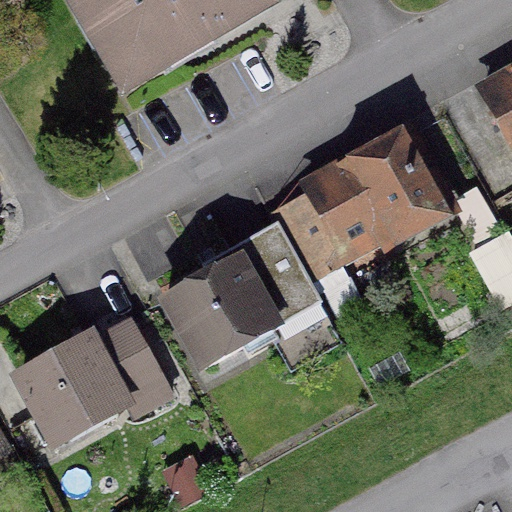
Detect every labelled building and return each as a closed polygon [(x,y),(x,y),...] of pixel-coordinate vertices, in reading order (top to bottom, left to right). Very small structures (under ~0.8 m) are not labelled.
[(68,0),(83,26),(96,19),(107,38),(94,45),(121,90),(261,10),(255,0),(68,0)] [(511,79),(480,97),(511,154),(511,79)] [(441,209),(403,139),(306,192),(309,198),(269,220),(274,229),(312,299),(320,295),(340,333),(343,331),(361,322),(326,256),(374,230),(380,242),(379,243),(381,248),(387,245),(386,244),(440,215),(441,216),(445,213),(443,208),(441,209)] [(316,307),(312,299),(274,229),(227,255),(233,266),(163,304),(201,372),(316,307)] [(151,371),(128,329),(100,345),(107,357),(95,363),(86,346),(17,384),(51,445),(120,407),(112,393),(151,371)] [(128,511),(158,511),(162,510),(152,490),(124,505),(128,511)]
